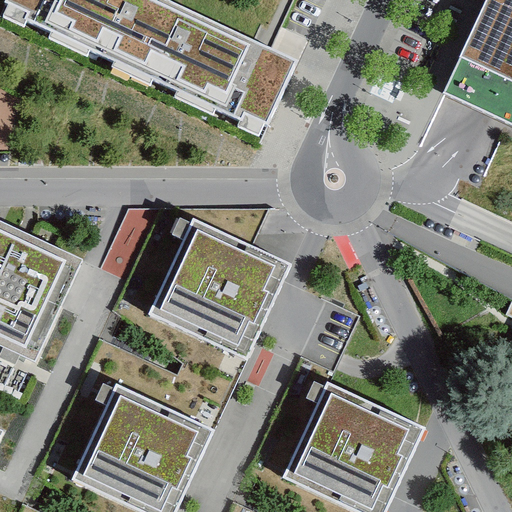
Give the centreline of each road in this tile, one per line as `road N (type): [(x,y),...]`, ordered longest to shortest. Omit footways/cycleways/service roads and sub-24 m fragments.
road 1 (residential): [(342,193),(501,511)]
road 2 (residential): [(342,193),(0,195)]
road 3 (residential): [(385,0),(331,125),(342,193)]
